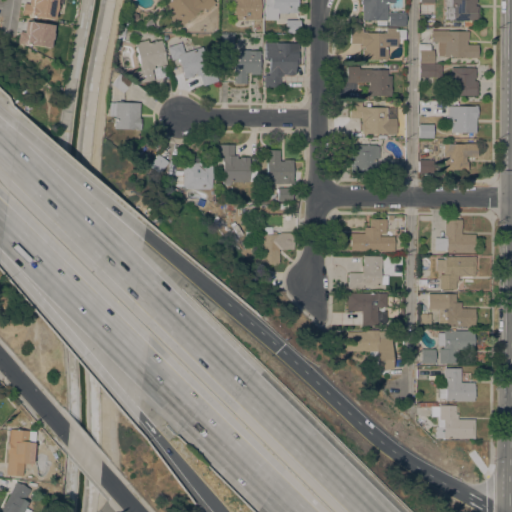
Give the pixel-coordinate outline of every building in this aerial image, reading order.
[(22,3),(27,4),(27,0),(55,0),(55,3),(56,3),(55,12),(53,12),(52,19),(31,16),(31,17),(29,17),(29,15),(27,15),(27,16),(20,15),(22,3)] [(169,0),(212,0),(214,2),(213,3),(215,6),(209,11),(207,9),(205,10),(202,7),(178,28),(162,10),(166,3),(169,0)] [(259,0),(259,20),(232,19),(232,0),(259,0)] [(296,0),(297,13),(276,13),(276,19),(264,20),(264,7),(264,0),(296,0)] [(361,20),(361,5),(360,4),(360,0),(392,0),(392,3),(386,3),(386,20),(375,20),(361,20)] [(450,20),(450,19),(444,19),(444,0),(475,0),(475,3),(473,3),(473,5),(476,5),(476,6),(477,6),(477,19),(475,19),(475,20),(470,20),(470,27),(462,26),(462,20),(450,20)] [(405,12),(404,26),(387,26),(387,12),(405,12)] [(299,20),(299,33),(284,33),(284,19),(299,20)] [(18,31),(23,32),(24,21),(51,24),(50,31),(51,31),(50,40),(49,40),(48,47),(27,44),(27,45),(24,45),(25,43),(22,43),(22,44),(16,43),(18,31)] [(396,47),(387,46),(386,59),(361,59),(361,49),(363,49),(363,47),(360,47),(360,44),(349,44),(349,27),(361,27),(361,32),(384,33),(384,28),(396,28),(396,38),(396,47)] [(443,56),(443,55),(436,55),(436,42),(429,42),(430,30),(467,31),(467,44),(476,44),(476,57),(443,56)] [(233,34),(233,48),(220,48),(220,34),(233,34)] [(165,64),(155,66),(155,64),(153,65),(153,68),(151,68),(154,78),(152,78),(153,79),(138,83),(135,71),(139,70),(138,66),(139,65),(134,42),(144,40),(147,43),(159,40),(165,64)] [(193,75),(185,78),(182,70),(181,71),(176,58),(172,60),(171,58),(170,58),(166,46),(180,42),(183,52),(201,46),(209,70),(213,69),(217,80),(202,85),(198,74),(195,75),(194,72),(192,73),(193,75)] [(264,42),(274,42),(274,43),(297,43),(297,64),(294,64),(294,74),(282,74),(282,76),(279,76),(279,86),(263,86),(263,74),(267,74),(267,70),(268,70),(268,57),(264,58),(264,42)] [(432,64),(418,64),(418,43),(429,43),(429,50),(433,50),(432,64)] [(232,70),(233,70),(233,54),(238,54),(238,49),(247,49),(247,50),(259,50),(259,54),(258,54),(258,74),(250,74),(250,72),(245,72),(245,83),(232,83),(232,70)] [(441,77),(418,77),(418,64),(432,64),(441,64),(441,77)] [(346,81),(346,66),(358,66),(358,69),(386,69),(386,75),(390,75),(390,85),(389,96),(386,96),(386,95),(364,95),(364,86),(368,86),(368,82),(346,81)] [(449,67),(473,67),(473,68),(475,68),(475,77),(473,77),(473,80),(475,80),(475,81),(477,81),(477,90),(474,90),(474,95),(449,95),(449,67)] [(110,83),(118,73),(130,82),(122,92),(110,83)] [(348,101),(362,101),(362,107),(386,107),(386,118),(388,118),(388,105),(403,107),(402,118),(395,118),(395,134),(384,134),(384,133),(361,133),(361,121),(359,121),(359,118),(348,118),(348,101)] [(138,118),(140,118),(140,129),(135,129),(135,128),(113,128),(113,115),(108,115),(108,102),(114,102),(139,102),(138,118)] [(449,132),(450,119),(447,119),(447,106),(473,106),(473,105),(476,105),(476,117),(475,117),(474,132),(466,132),(466,135),(460,135),(460,132),(456,132),(456,134),(453,134),(453,132),(449,132)] [(432,124),(432,137),(417,137),(417,124),(432,124)] [(463,144),(463,143),(476,143),(476,156),(464,156),(464,160),(466,160),(466,170),(463,170),(463,169),(442,169),(443,158),(442,158),(442,143),(463,144)] [(233,145),(233,155),(236,155),(236,158),(238,158),(238,157),(248,157),(248,169),(256,169),(255,181),(248,181),(248,182),(230,182),(230,184),(228,184),(228,185),(224,185),(224,184),(222,184),(222,161),(221,161),(221,156),(217,156),(217,144),(233,145)] [(378,166),(367,166),(367,172),(350,172),(350,162),(352,162),(352,159),(350,159),(350,145),(375,145),(375,146),(378,146),(378,166)] [(266,161),(265,161),(265,159),(264,159),(264,151),(265,151),(265,149),(278,150),(278,161),(282,161),(282,159),(292,159),(292,162),(291,179),(292,179),(292,183),(281,183),(281,184),(271,183),(271,179),(265,179),(266,161)] [(158,174),(148,165),(157,153),(168,162),(158,174)] [(403,173),(389,173),(389,159),(403,159),(403,173)] [(432,160),(432,173),(417,173),(417,159),(432,160)] [(182,162),(196,162),(211,162),(211,172),(212,172),(212,178),(211,178),(211,187),(210,187),(210,189),(185,189),(185,187),(184,187),(184,186),(182,186),(182,185),(175,185),(175,170),(182,170),(182,162)] [(276,201),(276,192),(275,192),(275,189),(277,189),(277,187),(291,188),(291,201),(276,201)] [(349,233),(363,233),(363,227),(368,227),(368,218),(385,218),(385,233),(379,233),(379,236),(392,236),(392,251),(379,251),(379,253),(373,253),(373,251),(349,251),(349,233)] [(460,219),(460,234),(473,234),(473,252),(445,252),(445,250),(433,250),(433,238),(445,238),(445,234),(443,234),(443,219),(460,219)] [(293,249),(278,249),(278,263),(275,263),(275,264),(263,264),(263,262),(260,262),(260,234),(263,234),(263,227),(271,227),(271,234),(278,234),(278,233),(292,232),(293,249)] [(381,256),(381,268),(380,268),(380,275),(387,275),(387,284),(380,284),(380,285),(362,285),(362,289),(347,289),(347,272),(360,272),(360,265),(362,265),(362,256),(381,256)] [(438,274),(442,274),(442,270),(435,270),(435,259),(443,259),(443,256),(474,256),(474,275),(457,275),(457,280),(455,280),(455,289),(438,289),(438,274)] [(361,311),(358,311),(358,310),(346,310),(346,292),(382,292),(382,296),(385,297),(385,307),(376,307),(376,326),(361,326),(361,311)] [(455,294),(455,302),(460,302),(460,308),(474,308),(474,323),(472,323),(472,324),(470,324),(470,326),(445,326),(445,323),(437,323),(437,308),(427,308),(427,293),(455,294)] [(430,326),(418,326),(418,313),(430,313),(430,326)] [(365,332),(365,329),(377,330),(377,332),(391,332),(390,369),(388,369),(388,374),(376,374),(376,369),(375,369),(375,357),(369,357),(369,351),(366,351),(366,347),(346,347),(346,331),(365,332)] [(473,330),(473,349),(456,349),(456,353),(454,353),(454,363),(438,363),(438,345),(436,345),(436,333),(442,333),(442,330),(473,330)] [(420,363),(420,349),(434,349),(434,363),(420,363)] [(444,401),(444,398),(437,398),(437,388),(444,388),(444,383),(443,383),(443,368),(460,368),(460,382),(473,382),(473,401),(444,401)] [(438,406),(438,405),(454,405),(454,413),(457,413),(457,419),(473,419),(473,439),(470,439),(470,438),(442,438),(442,437),(435,437),(435,426),(436,426),(436,416),(429,416),(429,406),(438,406)] [(5,474),(7,453),(6,453),(7,442),(8,442),(9,429),(33,431),(30,463),(23,462),(22,476),(5,474)] [(44,449),(45,438),(48,438),(54,450),(44,449)] [(0,511),(0,509),(14,481),(29,489),(23,501),(26,502),(23,507),(30,510),(29,511),(0,511)]
